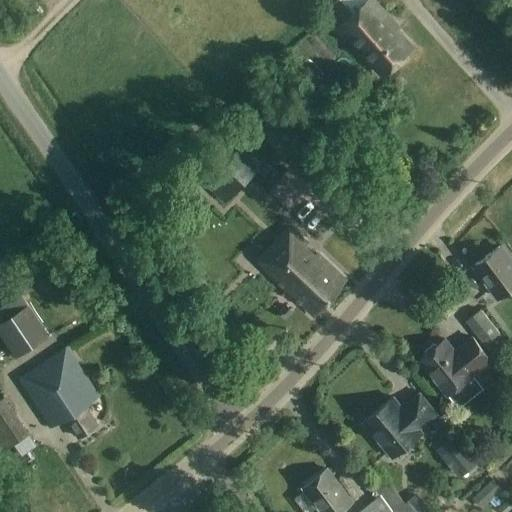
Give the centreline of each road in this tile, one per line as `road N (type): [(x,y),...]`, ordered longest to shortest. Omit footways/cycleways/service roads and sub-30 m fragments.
road 1 (tertiary): [(239,430),(0,76)]
road 2 (tertiary): [(239,430),(511,131)]
road 3 (tertiary): [(138,511),(239,430)]
